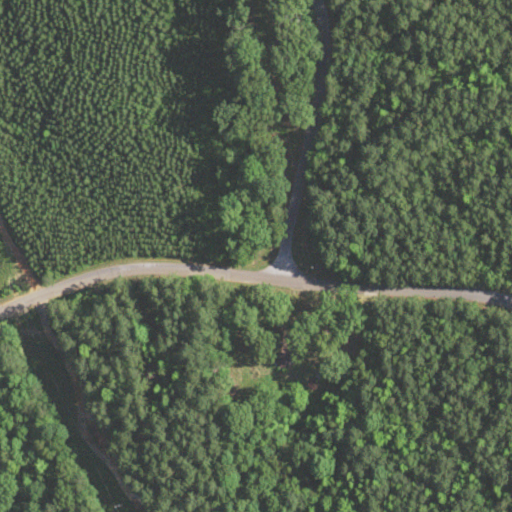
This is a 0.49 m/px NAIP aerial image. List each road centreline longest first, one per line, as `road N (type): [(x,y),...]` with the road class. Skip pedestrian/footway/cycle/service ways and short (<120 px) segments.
road 1 (residential): [(511,280),(414,257),(172,268),(0,305)]
road 2 (residential): [(321,262),(321,0)]
